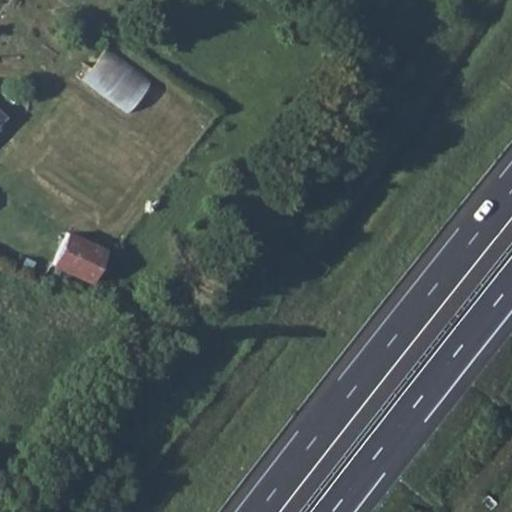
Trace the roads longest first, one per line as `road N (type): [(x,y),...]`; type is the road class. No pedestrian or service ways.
road 1 (motorway): [(511,191),(258,511)]
road 2 (motorway): [(333,511),(511,285)]
